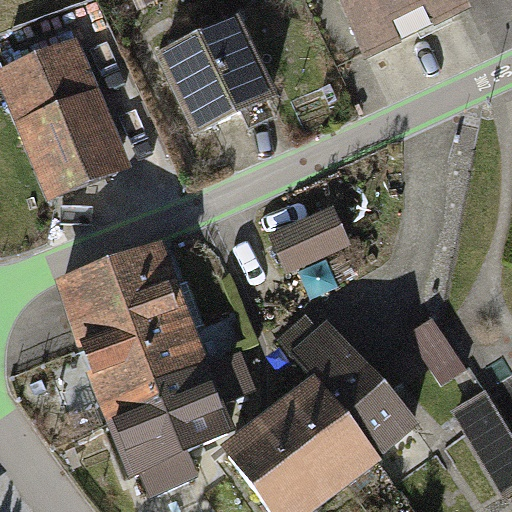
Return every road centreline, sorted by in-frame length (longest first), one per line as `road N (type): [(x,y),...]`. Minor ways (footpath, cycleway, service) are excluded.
road 1 (residential): [(511,56),(0,305)]
road 2 (residential): [(0,410),(72,511)]
